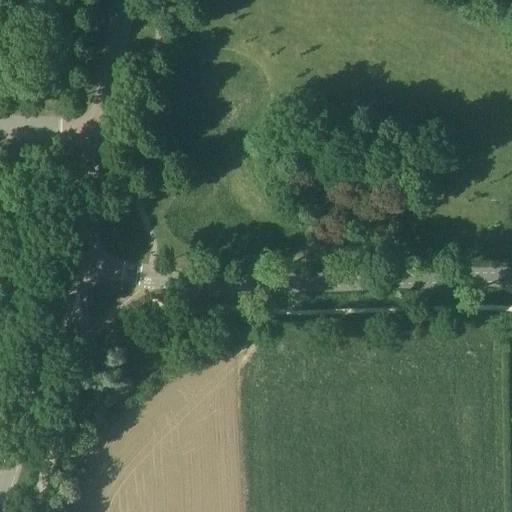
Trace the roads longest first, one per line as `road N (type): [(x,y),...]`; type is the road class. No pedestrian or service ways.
road 1 (unclassified): [(511,277),(254,283),(139,275),(88,262)]
road 2 (tertiary): [(0,490),(68,285),(88,262)]
road 3 (tertiary): [(93,129),(107,98),(125,0)]
road 4 (tertiary): [(88,262),(93,129)]
